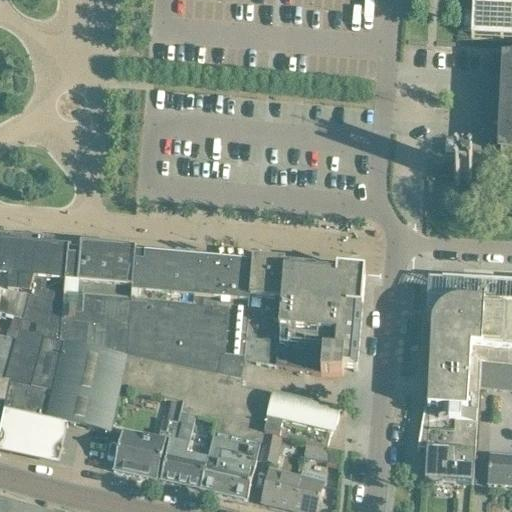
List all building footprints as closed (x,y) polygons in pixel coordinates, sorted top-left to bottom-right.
[(511,0),(473,0),(471,39),(511,40),(511,0)] [(511,61),(504,62),(502,89),(495,89),(494,126),(501,127),(499,153),(511,156),(511,161),(511,160),(511,61)] [(445,153),(445,156),(456,157),(456,144),(454,144),(446,143),(445,153)] [(472,171),(470,169),(463,175),(457,168),(454,170),(461,177),(454,184),(456,186),(463,180),(470,187),(472,185),(465,178),(472,171)] [(0,313),(18,317),(6,382),(10,383),(31,388),(43,341),(59,345),(68,251),(53,250),(54,240),(0,235),(0,313)] [(68,251),(59,345),(93,352),(101,253),(102,249),(81,247),(80,252),(68,251)] [(101,253),(93,352),(127,360),(135,260),(136,252),(102,249),(101,253)] [(127,360),(120,394),(172,405),(170,416),(180,418),(195,421),(215,425),(213,436),(261,447),(263,447),(265,439),(265,437),(267,429),(266,429),(263,428),(270,397),(242,391),(243,383),(218,378),(222,360),(245,365),(253,267),(145,257),(145,261),(135,260),(127,360)] [(253,267),(245,365),(276,371),(284,270),(253,267)] [(284,270),(276,371),(321,379),(342,378),(343,373),(353,374),(357,374),(357,371),(359,348),(360,341),(360,335),(360,333),(361,327),(361,325),(362,319),(362,311),(363,305),(363,303),(364,297),(364,295),(364,289),(365,287),(365,281),(365,277),(362,277),(356,276),(284,270)] [(422,429),(418,449),(427,450),(425,484),(424,484),(424,485),(424,486),(428,486),(444,487),(455,488),(455,487),(474,488),(480,391),(481,367),(505,370),(511,371),(511,285),(463,283),(463,288),(463,305),(461,305),(459,305),(454,305),(449,307),(445,309),(441,312),(438,316),(435,320),(433,324),(431,329),(430,365),(429,380),(429,392),(424,420),(422,429)] [(5,404),(3,412),(5,413),(9,414),(68,427),(111,436),(117,408),(120,394),(127,360),(93,352),(59,345),(43,341),(31,388),(10,383),(5,404)] [(481,367),(480,391),(504,393),(505,370),(481,367)] [(0,402),(5,404),(10,383),(6,382),(0,381),(0,402)] [(267,429),(265,437),(327,452),(330,439),(334,423),(333,422),(335,414),(311,408),(272,398),(266,424),(267,424),(266,429),(267,429)] [(123,435),(114,474),(157,484),(166,445),(169,445),(178,447),(182,428),(178,427),(180,418),(170,416),(168,424),(169,425),(167,436),(160,435),(158,443),(123,435)] [(0,417),(0,460),(55,472),(64,431),(41,426),(0,417)] [(169,445),(161,484),(200,493),(208,463),(186,459),(195,421),(180,418),(178,427),(182,428),(178,447),(169,445)] [(208,463),(200,493),(247,504),(248,503),(261,447),(213,436),(208,463)] [(263,447),(259,465),(275,469),(281,443),(265,439),(263,447)] [(328,466),(329,454),(307,449),(304,462),(328,466)] [(511,460),(490,460),(487,489),(511,490),(511,460)] [(283,511),(294,511),(302,482),(270,474),(262,507),(283,511)] [(317,511),(324,487),(302,482),(294,511),(317,511)] [(0,511),(29,511),(0,503),(0,511)]
